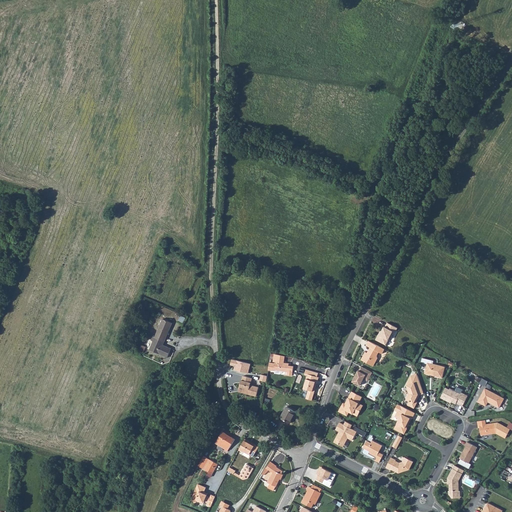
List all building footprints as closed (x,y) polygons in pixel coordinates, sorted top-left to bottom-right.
[(458,19),(455,25),(462,28),(465,22),(458,19)] [(163,319),(155,337),(161,340),(164,341),(172,323),(163,319)] [(395,333),(398,328),(387,323),(385,327),(384,326),(382,332),(380,335),(378,336),(376,340),(386,345),(389,338),(391,338),(394,332),(395,333)] [(159,344),(161,340),(155,337),(153,336),(151,340),(153,341),(150,350),(167,357),(171,348),(163,345),(161,344),(161,345),(159,344)] [(385,349),(368,341),(366,345),(370,347),(370,349),(370,350),(368,354),(365,352),(361,360),(373,366),(378,358),(377,356),(379,352),(382,354),(385,349)] [(276,363),(270,362),(269,366),(268,370),(275,371),(275,370),(288,371),(287,375),(292,376),(293,366),(289,366),(285,365),(285,363),(284,363),(285,356),(274,354),(273,362),(276,362),(276,363)] [(442,378),(445,367),(433,364),(434,361),(422,358),(421,362),(427,364),(425,371),(427,373),(432,374),(432,375),(442,378)] [(232,359),(231,365),(235,366),(234,370),(249,374),(251,364),(232,359)] [(372,373),(361,367),(359,371),(358,370),(352,381),(360,386),(364,379),(368,381),(372,373)] [(424,393),(417,373),(411,375),(407,384),(410,393),(408,394),(406,398),(407,399),(410,401),(408,405),(414,408),(418,402),(417,401),(415,400),(419,394),(420,395),(424,393)] [(315,387),(316,387),(319,377),(317,377),(308,374),(308,375),(304,388),(309,390),(306,399),(312,401),(315,389),(315,388),(315,387)] [(241,380),(238,392),(257,396),(259,387),(250,385),(252,378),(243,376),(242,380),(241,380)] [(446,388),(441,398),(449,402),(449,401),(452,402),(456,404),(456,403),(463,406),(468,396),(462,392),(463,390),(457,387),(455,391),(450,388),(449,389),(446,388)] [(478,402),(486,406),(488,402),(489,400),(491,402),(492,404),(499,408),(504,398),(485,388),(478,402)] [(358,403),(362,397),(352,392),(347,402),(348,403),(347,405),(345,404),(344,406),(342,405),(339,411),(347,415),(349,411),(358,416),(361,409),(356,407),(358,403)] [(412,419),(415,413),(398,404),(395,410),(397,412),(395,417),(399,419),(394,429),(404,434),(407,428),(408,427),(406,426),(407,424),(408,425),(411,419),(412,419)] [(287,406),(281,418),(290,423),(296,412),(287,406)] [(485,420),(478,421),(479,428),(480,428),(480,430),(481,435),(498,433),(502,435),(501,436),(505,438),(510,429),(498,422),(486,424),(485,420)] [(344,425),(340,422),(336,430),(339,431),(340,432),(339,434),(338,434),(334,442),(341,446),(344,440),(346,441),(348,438),(352,440),(357,432),(365,437),(367,433),(355,427),(354,430),(350,428),(344,425)] [(216,443),(219,445),(222,442),(230,447),(235,439),(231,437),(230,438),(226,435),(227,434),(223,432),(216,443)] [(403,437),(398,435),(392,446),(397,448),(403,437)] [(245,439),(239,450),(243,452),(245,451),(253,456),(259,447),(255,445),(254,446),(248,442),(249,441),(245,439)] [(371,443),(367,440),(363,448),(364,448),(362,453),(375,460),(379,463),(384,455),(379,452),(383,446),(372,440),(371,443)] [(222,442),(219,445),(228,451),(230,447),(222,442)] [(477,447),(467,442),(465,446),(466,446),(463,453),(463,454),(462,455),(460,458),(461,459),(458,463),(469,469),(471,464),(469,463),(477,447)] [(396,460),(391,457),(386,468),(391,470),(391,469),(394,471),(394,470),(400,473),(409,470),(413,461),(405,457),(403,462),(399,463),(396,461),(396,460)] [(210,460),(205,470),(213,474),(218,464),(210,460)] [(271,462),(267,468),(269,470),(273,473),(271,477),(270,477),(267,482),(270,484),(268,487),(274,490),(276,486),(276,487),(280,479),(281,479),(283,474),(282,474),(283,471),(276,467),(277,466),(271,462)] [(254,468),(246,464),(239,477),(244,480),(248,479),(254,468)] [(464,470),(455,465),(448,478),(448,481),(449,481),(449,484),(449,491),(449,494),(452,498),(458,498),(458,491),(459,490),(459,481),(464,470)] [(323,467),(319,475),(316,480),(330,487),(333,482),(328,480),(332,472),(323,467)] [(204,502),(204,501),(207,496),(207,495),(205,494),(204,492),(206,487),(198,484),(191,500),(192,501),(195,503),(196,502),(197,499),(204,502)] [(305,498),(304,498),(302,502),(312,507),(314,503),(316,504),(321,493),(309,486),(307,490),(308,491),(309,491),(305,498)] [(210,497),(208,503),(207,505),(211,507),(215,496),(211,495),(210,497)] [(501,511),(503,510),(488,503),(482,511),(501,511)]
